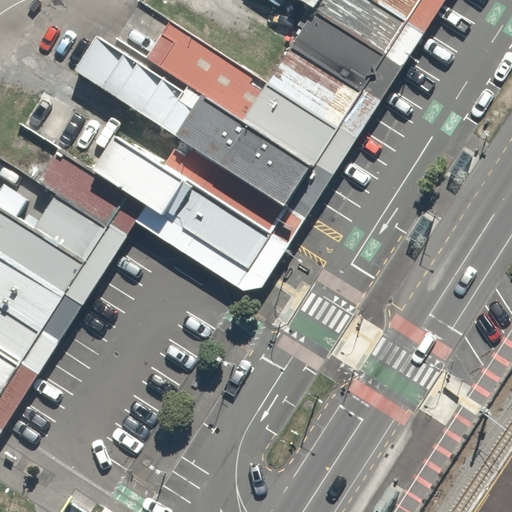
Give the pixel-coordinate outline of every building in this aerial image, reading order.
[(268,0),(285,11),(358,58),(381,23),(346,0),(268,0)] [(346,0),(381,23),(395,0),(346,0)] [(264,43),(337,90),(358,58),(285,11),(264,43)] [(117,51),(288,163),(313,126),(240,79),(141,14),(117,51)] [(81,28),(54,68),(262,204),(288,163),(117,51),(81,28)] [(240,79),(313,126),(337,90),(264,43),(240,79)] [(122,135),(99,170),(151,204),(170,215),(192,179),(122,135)] [(113,224),(132,235),(140,222),(151,204),(99,170),(63,148),(40,183),(58,194),(111,227),(113,224)] [(292,245),(192,179),(170,215),(151,204),(140,222),(247,290),(267,287),(292,245)] [(0,247),(87,305),(107,274),(38,228),(20,216),(30,200),(6,184),(0,193),(0,247)] [(38,228),(107,274),(132,235),(113,224),(111,227),(58,194),(38,228)] [(0,347),(43,375),(87,305),(0,247),(0,347)] [(0,425),(6,430),(43,375),(0,347),(0,425)]
